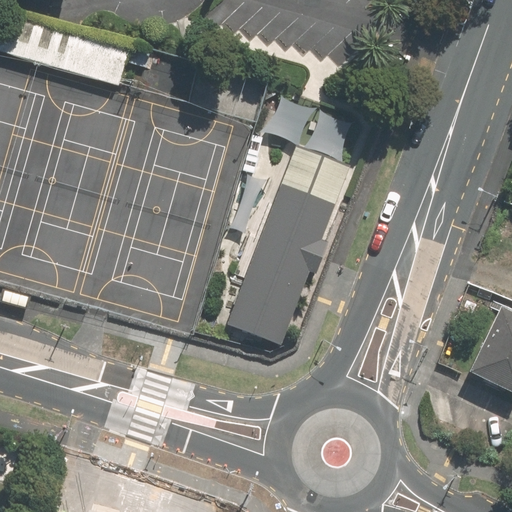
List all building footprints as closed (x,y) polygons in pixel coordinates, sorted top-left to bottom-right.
[(122,55),(3,22),(0,32),(0,45),(115,77),(122,55)] [(311,112),(280,98),(264,133),(294,147),(311,112)] [(355,120),(321,109),(306,156),(340,167),(355,120)] [(264,333),(317,166),(263,148),(209,316),(264,333)] [(29,299),(0,293),(0,294),(0,309),(26,315),(29,299)] [(511,310),(498,304),(466,370),(511,392),(511,310)]
